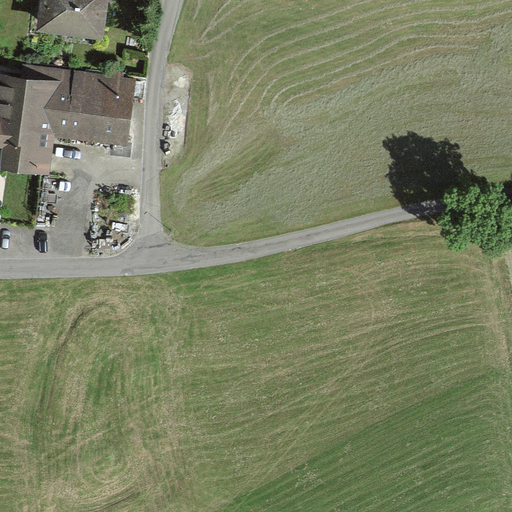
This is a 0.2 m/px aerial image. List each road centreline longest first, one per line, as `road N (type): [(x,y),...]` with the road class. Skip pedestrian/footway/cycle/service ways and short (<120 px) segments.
road 1 (residential): [(511,196),(152,262)]
road 2 (residential): [(152,262),(151,96),(171,0)]
road 3 (residential): [(152,262),(0,269)]
